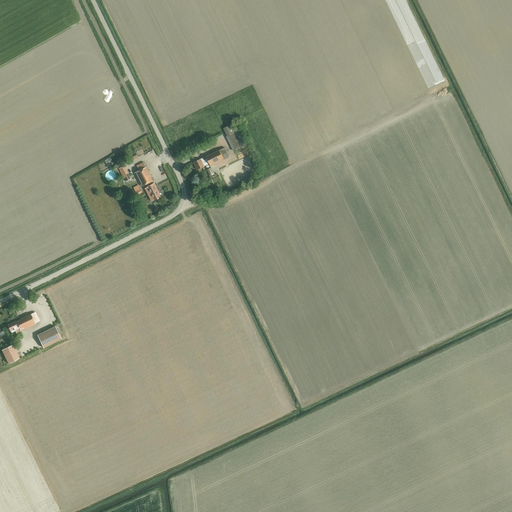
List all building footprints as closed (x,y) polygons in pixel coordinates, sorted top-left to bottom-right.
[(226,136),(233,151),(245,144),(234,123),(223,128),(227,136),(226,136)] [(209,163),(211,166),(229,157),(225,147),(206,157),(207,159),(202,161),(201,159),(194,163),(197,169),(204,166),(209,163)] [(135,173),(142,186),(153,180),(144,162),(137,165),(140,170),(135,173)] [(124,166),(119,168),(123,177),(125,181),(130,179),(128,175),(124,166)] [(154,183),(145,188),(152,201),(153,200),(154,201),(161,197),(155,185),(154,183)] [(47,293),(43,296),(49,308),(54,306),(47,293)] [(35,324),(35,323),(39,321),(35,312),(15,323),(15,322),(9,325),(13,332),(19,329),(21,331),(35,324)] [(49,325),(35,332),(40,342),(54,335),(49,325)] [(2,350),(8,364),(19,359),(13,345),(2,350)]
